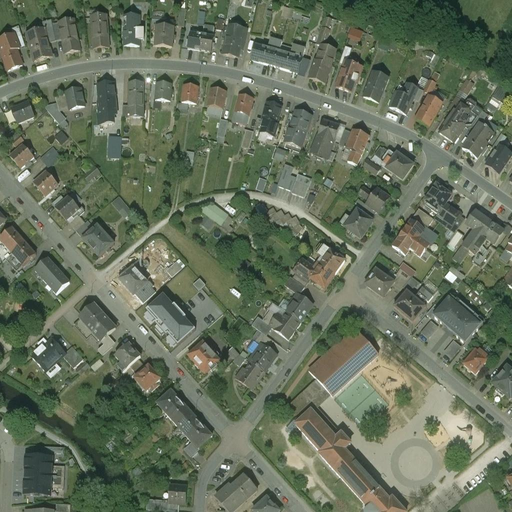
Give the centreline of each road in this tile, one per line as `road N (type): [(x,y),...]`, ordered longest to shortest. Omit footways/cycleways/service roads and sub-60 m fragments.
road 1 (residential): [(439,154),(343,109),(227,74),(89,68),(0,96)]
road 2 (residential): [(344,291),(511,433)]
road 3 (residential): [(95,284),(237,439)]
road 4 (residential): [(237,439),(344,291)]
road 5 (residential): [(344,291),(439,154)]
road 6 (residential): [(95,284),(0,175)]
road 7 (residential): [(2,364),(95,284)]
